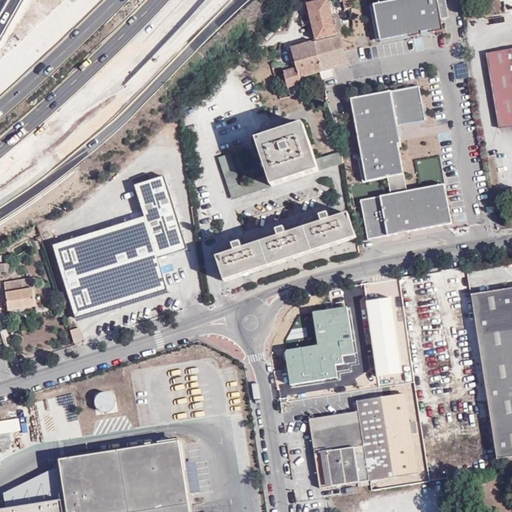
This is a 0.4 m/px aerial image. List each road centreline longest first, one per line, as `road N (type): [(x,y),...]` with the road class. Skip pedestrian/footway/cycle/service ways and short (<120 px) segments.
road 1 (unclassified): [(346,70),(443,54),(478,248)]
road 2 (unclassified): [(194,292),(172,162),(146,160),(108,204),(64,229)]
road 3 (residential): [(478,248),(306,285),(261,309)]
road 4 (motorway): [(0,147),(158,0)]
road 5 (residential): [(0,391),(198,327)]
road 6 (residential): [(283,511),(256,337)]
road 7 (unknown): [(224,410),(209,356),(171,357),(161,375),(172,430)]
road 8 (motorway): [(0,202),(132,96)]
road 9 (motorway): [(113,0),(0,106)]
road 10 (motorway): [(132,96),(239,0)]
road 11 (motorway): [(132,96),(224,0)]
